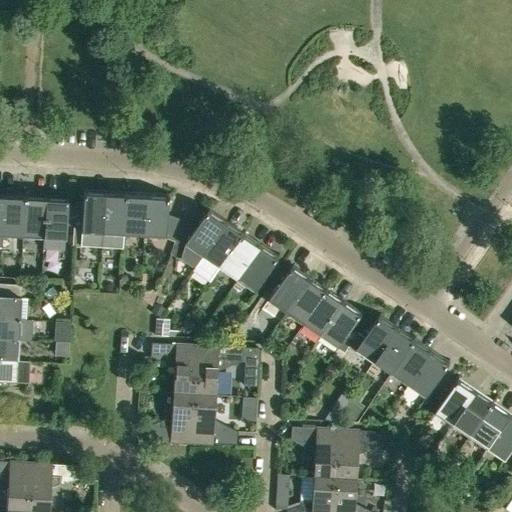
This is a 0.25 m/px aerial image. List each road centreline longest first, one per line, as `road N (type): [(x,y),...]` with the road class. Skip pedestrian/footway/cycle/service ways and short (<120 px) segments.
road 1 (residential): [(419,310),(203,181),(0,160)]
road 2 (residential): [(419,310),(511,181)]
road 3 (residential): [(261,511),(271,360)]
road 4 (residential): [(123,462),(128,341)]
